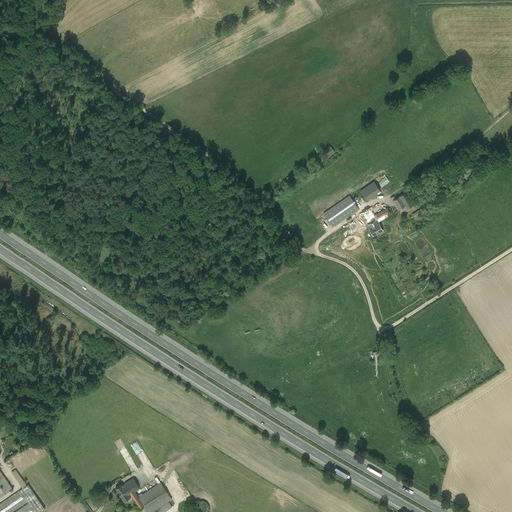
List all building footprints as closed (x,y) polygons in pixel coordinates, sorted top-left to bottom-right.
[(328,157),(335,151),(329,145),(323,151),(328,157)] [(366,199),(380,191),(374,181),(360,190),(366,199)] [(414,205),(407,192),(399,196),(393,200),(399,209),(401,212),(414,205)] [(421,196),(424,202),(430,198),(431,197),(428,192),(421,196)] [(359,209),(349,195),(323,213),(332,227),(359,209)] [(412,214),(415,219),(426,213),(422,207),(421,207),(422,208),(420,209),(412,214)] [(371,209),(361,215),(369,228),(369,229),(373,236),(383,230),(377,220),(378,219),(379,219),(390,212),(387,208),(376,214),(376,215),(375,216),(371,209)] [(15,469),(11,472),(22,487),(26,484),(15,469)] [(13,489),(3,474),(0,476),(0,485),(6,494),(13,489)] [(133,479),(123,485),(123,484),(122,485),(130,498),(131,499),(132,498),(139,508),(144,506),(139,497),(135,492),(140,489),(133,479)] [(161,483),(139,497),(144,506),(147,511),(152,511),(168,502),(172,499),(161,483)] [(28,485),(20,491),(28,502),(29,503),(34,511),(40,511),(45,509),(28,485)] [(130,498),(122,485),(116,489),(124,502),(130,498)] [(20,491),(0,504),(0,511),(13,511),(28,502),(20,491)] [(207,511),(208,511),(209,508),(208,506),(207,503),(204,502),(202,501),(199,502),(197,504),(195,506),(195,508),(195,511),(207,511)] [(168,502),(152,511),(165,511),(172,508),(168,502)] [(34,511),(29,503),(16,511),(34,511)]
